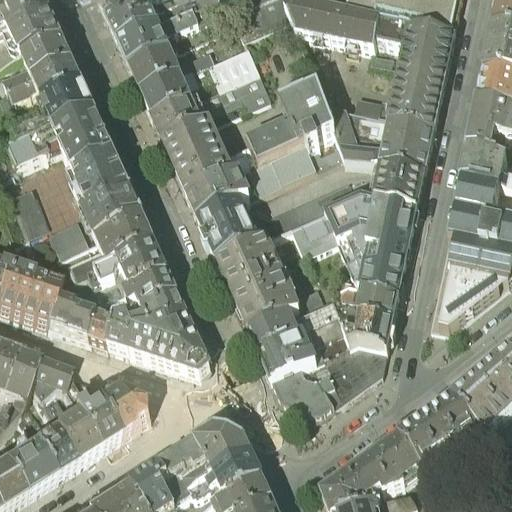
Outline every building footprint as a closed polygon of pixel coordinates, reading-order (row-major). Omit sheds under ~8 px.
[(0,0),(0,25),(42,7),(38,0),(0,0)] [(142,0),(112,0),(97,7),(108,31),(178,0),(146,0),(143,2),(142,0)] [(198,21),(225,9),(245,0),(178,0),(108,31),(119,56),(159,38),(153,23),(157,21),(162,22),(193,9),(198,21)] [(245,0),(225,9),(230,20),(244,53),(291,33),(286,21),(290,19),(294,0),(245,0)] [(452,47),(461,6),(431,0),(294,0),(290,19),(301,15),(382,32),(452,47)] [(511,2),(505,1),(496,45),(511,47),(511,2)] [(63,53),(42,7),(0,25),(0,45),(8,42),(15,59),(18,58),(23,70),(63,53)] [(159,38),(119,56),(130,81),(168,64),(176,61),(169,47),(197,34),(198,34),(230,20),(225,9),(198,21),(159,38)] [(291,33),(296,46),(376,63),(377,54),(382,32),(301,15),(290,19),(286,21),(291,33)] [(382,32),(377,54),(406,61),(402,80),(447,88),(455,48),(452,47),(382,32)] [(511,92),(511,47),(496,45),(487,88),(511,92)] [(73,75),(63,53),(23,70),(28,80),(3,91),(8,103),(73,75)] [(373,74),(402,80),(406,61),(377,54),(376,63),(373,74)] [(214,75),(142,106),(153,131),(192,115),(189,106),(216,93),(220,102),(257,85),(247,60),(214,75)] [(168,64),(130,81),(142,106),(214,75),(209,63),(174,78),(168,64)] [(73,75),(8,103),(13,113),(32,105),(32,103),(38,101),(42,114),(82,97),(73,75)] [(358,113),(355,127),(434,145),(447,88),(402,80),(394,120),(358,113)] [(192,115),(153,131),(164,157),(210,136),(207,130),(244,113),(247,120),(269,110),(257,85),(220,102),(192,115)] [(511,92),(487,88),(481,117),(511,123),(511,92)] [(82,97),(42,114),(50,131),(44,134),(39,131),(11,143),(18,158),(95,125),(82,97)] [(318,101),(281,117),(291,138),(249,156),(250,158),(224,169),(234,189),(240,187),(246,183),(246,185),(250,183),(307,159),(318,154),(335,147),(324,120),(318,101)] [(511,123),(481,117),(471,162),(502,172),(506,152),(511,153),(511,123)] [(324,120),(335,147),(340,158),(346,174),(382,177),(426,185),(434,145),(355,127),(324,120)] [(68,187),(84,223),(131,203),(95,125),(18,158),(0,165),(0,189),(62,163),(73,185),(68,187)] [(234,189),(224,169),(210,136),(164,157),(188,209),(234,189)] [(317,162),(321,160),(318,154),(307,159),(309,165),(317,162)] [(317,162),(309,165),(317,183),(338,173),(346,174),(340,158),(320,167),(317,162)] [(250,183),(260,207),(317,183),(309,165),(307,159),(250,183)] [(502,172),(471,162),(464,195),(511,205),(511,192),(504,191),(507,174),(502,172)] [(382,177),(374,214),(418,222),(426,185),(382,177)] [(188,209),(200,234),(242,215),(251,212),(240,187),(234,189),(188,209)] [(273,227),(282,247),(292,243),(325,228),(359,213),(349,194),(273,227)] [(511,205),(464,195),(454,242),(446,285),(510,300),(511,299),(511,205)] [(31,201),(10,210),(25,248),(45,240),(31,201)] [(131,203),(84,223),(97,251),(143,229),(131,203)] [(338,256),(356,295),(346,293),(344,304),(349,303),(360,304),(399,311),(418,222),(374,214),(362,212),(359,213),(325,228),(338,256)] [(260,257),(242,215),(200,234),(218,275),(260,257)] [(325,228),(292,243),(304,266),(306,268),(309,268),(338,256),(325,228)] [(101,261),(67,277),(75,293),(77,292),(82,290),(118,274),(155,258),(143,229),(97,251),(101,261)] [(78,232),(49,246),(59,268),(88,254),(78,232)] [(291,329),(315,318),(325,313),(318,299),(293,309),(268,253),(260,257),(218,275),(251,346),(291,329)] [(1,260),(0,261),(0,323),(46,338),(58,301),(60,297),(14,281),(20,261),(8,257),(1,260)] [(155,258),(118,274),(131,303),(169,287),(155,258)] [(118,274),(82,290),(102,317),(119,309),(125,306),(131,303),(118,274)] [(510,300),(446,285),(433,343),(451,347),(510,300)] [(169,287),(131,303),(125,306),(130,317),(124,319),(119,322),(117,333),(127,330),(142,325),(178,308),(169,287)] [(58,301),(46,338),(89,352),(98,326),(69,317),(77,292),(75,293),(58,301)] [(362,314),(359,328),(394,335),(399,311),(360,304),(349,303),(344,304),(340,306),(343,313),(362,314)] [(147,334),(131,340),(134,348),(153,345),(188,330),(178,308),(142,325),(147,334)] [(119,322),(124,319),(119,309),(102,317),(98,326),(115,333),(117,333),(119,322)] [(315,318),(318,325),(300,334),(297,341),(291,329),(251,346),(260,367),(304,348),(340,332),(332,310),(325,313),(315,318)] [(98,326),(89,352),(107,359),(115,333),(98,326)] [(347,330),(340,332),(352,363),(360,359),(388,365),(394,335),(359,328),(352,329),(347,330)] [(130,366),(134,348),(131,340),(127,330),(117,333),(115,333),(107,359),(130,366)] [(134,348),(130,366),(185,384),(201,389),(206,385),(211,380),(188,330),(153,345),(134,348)] [(340,332),(304,348),(312,366),(320,364),(325,375),(352,363),(340,332)] [(260,367),(274,398),(325,375),(320,364),(312,366),(304,348),(260,367)] [(284,419),(320,431),(383,387),(388,365),(360,359),(352,363),(325,375),(274,398),(284,419)] [(16,367),(0,360),(0,408),(1,409),(16,367)] [(511,368),(509,365),(452,414),(481,446),(486,451),(511,427),(511,368)] [(16,367),(1,409),(13,413),(23,417),(24,414),(29,401),(38,376),(16,367)] [(38,376),(29,401),(42,423),(53,416),(63,409),(68,396),(72,388),(38,376)] [(98,464),(119,451),(98,416),(84,424),(81,420),(83,419),(68,396),(63,409),(76,429),(98,464)] [(152,418),(115,404),(98,416),(119,451),(152,431),(152,420),(152,418)] [(0,447),(16,430),(18,428),(23,417),(13,413),(10,420),(6,418),(0,423),(0,447)] [(56,491),(77,478),(55,444),(46,450),(33,431),(35,430),(24,414),(23,417),(18,428),(16,430),(34,458),(56,491)] [(481,446),(452,414),(425,433),(400,450),(424,484),(481,446)] [(53,416),(42,423),(55,444),(77,478),(98,464),(76,429),(66,436),(53,416)] [(161,499),(169,511),(180,511),(188,504),(190,503),(216,486),(253,472),(245,452),(230,447),(218,442),(194,457),(161,478),(169,494),(161,499)] [(424,484),(400,450),(388,460),(375,469),(323,506),(325,511),(376,511),(374,509),(382,504),(385,508),(406,499),(405,498),(424,484)] [(511,511),(511,457),(483,485),(500,504),(491,511),(511,511)] [(56,491),(34,458),(23,465),(19,459),(13,463),(17,468),(12,472),(4,476),(26,510),(56,491)] [(216,486),(190,503),(194,511),(201,510),(211,503),(212,501),(219,497),(221,500),(215,504),(213,510),(214,511),(222,511),(226,510),(263,493),(253,472),(216,486)] [(0,511),(22,511),(26,510),(4,476),(0,478),(0,511)] [(169,494),(161,478),(146,487),(137,493),(132,496),(141,511),(169,511),(161,499),(169,494)] [(222,511),(271,511),(263,493),(226,510),(222,511)] [(111,509),(106,511),(141,511),(132,496),(111,509)]
